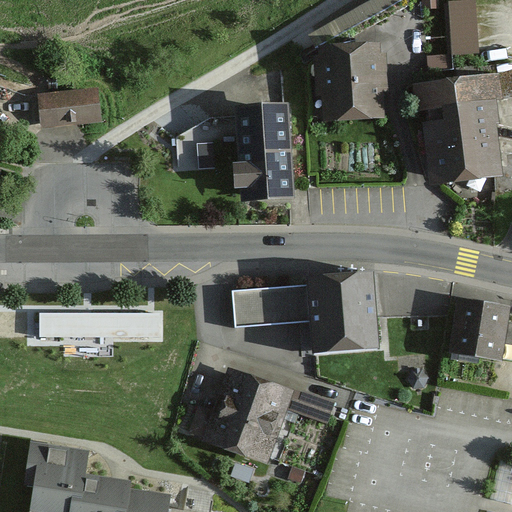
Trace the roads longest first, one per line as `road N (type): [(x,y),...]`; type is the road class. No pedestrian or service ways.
road 1 (tertiary): [(134,247),(343,244),(511,273)]
road 2 (residential): [(349,0),(88,158),(85,186)]
road 3 (unknown): [(429,254),(395,93),(400,0)]
